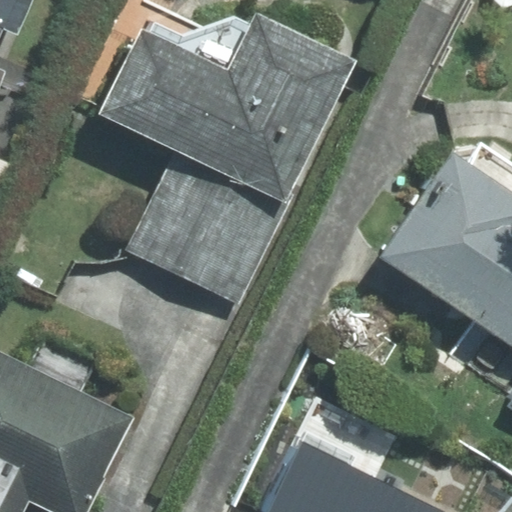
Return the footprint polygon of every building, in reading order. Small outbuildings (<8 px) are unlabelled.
[(0,0),(0,34),(14,0),(0,0)] [(270,195),(330,63),(227,17),(202,72),(120,36),(81,121),(156,155),(110,255),(232,309),(281,200),(270,195)] [(511,213),(431,160),(363,262),(511,360),(511,213)] [(78,511),(121,419),(0,361),(0,511),(14,511),(19,503),(37,511),(78,511)] [(420,511),(281,447),(249,511),(420,511)]
